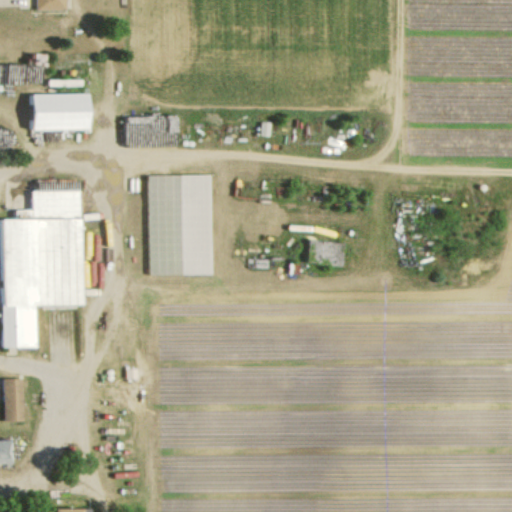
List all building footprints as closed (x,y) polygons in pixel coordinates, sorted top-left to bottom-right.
[(32,0),(32,11),(62,10),(61,0),(32,0)] [(256,136),(265,136),(265,122),(256,122),(256,136)] [(0,347),(33,347),(33,305),(79,305),(79,215),(76,215),(76,185),(71,185),(71,183),(48,183),(48,191),(29,191),(29,211),(13,211),(13,220),(0,219),(0,347)] [(301,263),(337,264),(338,242),(302,241),(301,263)] [(20,421),(19,378),(0,378),(0,404),(0,422),(20,421)] [(8,441),(0,440),(0,464),(7,464),(8,441)]
